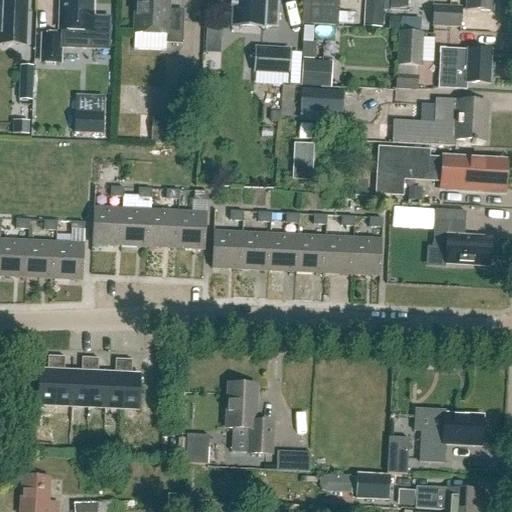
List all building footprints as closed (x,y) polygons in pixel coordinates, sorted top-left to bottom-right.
[(0,44),(23,46),(25,1),(3,0),(0,0),(0,33),(0,43),(0,44)] [(61,35),(60,49),(108,51),(110,19),(91,18),(91,0),(61,0),(60,31),(60,35),(61,35)] [(182,45),(183,21),(167,20),(168,0),(136,0),(135,34),(166,35),(166,44),(182,45)] [(232,10),(232,20),(231,28),(260,29),(277,30),(278,0),(232,0),(232,7),(229,7),(229,9),(232,10)] [(312,0),(312,5),(311,25),(337,26),(338,0),(312,0)] [(390,0),(390,12),(407,13),(407,0),(390,0)] [(492,13),(492,0),(466,0),(466,11),(492,13)] [(305,4),(304,24),(311,25),(312,5),(305,4)] [(448,28),(449,8),(432,7),(431,27),(448,28)] [(449,8),(448,28),(459,29),(460,8),(449,8)] [(381,12),(365,11),(364,27),(380,28),(381,12)] [(204,37),(219,37),(219,23),(205,22),(204,37)] [(420,68),(422,34),(397,33),(395,66),(420,68)] [(38,64),(60,65),(61,35),(40,34),(38,64)] [(288,76),(290,50),(254,48),(252,74),(288,76)] [(489,87),(491,53),(467,52),(467,55),(443,53),(439,56),(437,91),(466,93),(467,85),(489,87)] [(303,62),(302,86),(320,87),(322,63),(303,62)] [(389,81),(389,89),(410,89),(410,81),(389,81)] [(18,101),(31,101),(32,90),(18,89),(18,101)] [(300,90),(299,113),(342,115),(343,92),(300,90)] [(456,104),(437,103),(436,127),(394,125),(393,145),(455,148),(455,142),(486,143),(488,105),(456,103),(456,104)] [(101,135),(102,114),(73,113),(72,134),(101,135)] [(183,142),(184,118),(151,118),(150,142),(183,142)] [(300,126),(299,139),(310,140),(311,126),(300,126)] [(294,146),(293,176),(311,177),(312,147),(294,146)] [(426,178),(427,158),(428,154),(380,151),(377,195),(401,196),(402,177),(426,178)] [(500,192),(501,163),(443,159),(441,189),(459,190),(459,193),(483,194),(483,190),(500,192)] [(367,186),(355,185),(355,198),(367,198),(367,186)] [(110,189),(109,198),(123,199),(123,190),(110,189)] [(137,191),(137,199),(151,200),(151,191),(137,191)] [(165,192),(165,200),(179,201),(179,192),(165,192)] [(194,193),(193,202),(207,202),(207,194),(194,193)] [(121,248),(122,212),(94,210),(92,247),(121,248)] [(148,250),(150,213),(122,212),(121,248),(148,250)] [(435,212),(434,223),(433,249),(446,250),(445,266),(489,269),(489,266),(495,266),(496,251),(490,251),(491,240),(464,238),(465,225),(465,214),(435,212)] [(176,251),(178,214),(150,213),(148,250),(176,251)] [(229,213),(229,222),(242,222),(243,214),(229,213)] [(178,214),(176,251),(205,252),(206,215),(178,214)] [(257,214),(256,223),(270,224),(270,215),(257,214)] [(284,216),(284,224),(298,225),(298,216),(284,216)] [(312,217),(312,226),(326,226),(326,218),(312,217)] [(340,218),(340,227),(354,228),(354,219),(340,218)] [(368,220),(368,228),(382,229),(382,220),(368,220)] [(15,221),(15,230),(29,230),(29,222),(15,221)] [(43,222),(43,231),(56,231),(57,223),(43,222)] [(71,223),(71,232),(84,232),(85,224),(71,223)] [(240,272),(242,236),(214,234),(212,271),(240,272)] [(268,274),(270,237),(242,236),(240,272),(268,274)] [(296,275),(297,238),(270,237),(268,274),(296,275)] [(323,276),(325,240),(297,238),(296,275),(323,276)] [(351,277),(353,241),(325,240),(323,276),(351,277)] [(353,241),(351,277),(379,279),(381,242),(353,241)] [(0,279),(26,280),(27,244),(0,242),(0,279)] [(53,282),(55,245),(27,244),(26,280),(53,282)] [(55,245),(53,282),(82,283),(84,247),(55,245)] [(56,368),(56,359),(48,358),(48,368),(56,368)] [(64,369),(64,359),(56,359),(56,368),(64,369)] [(89,370),(90,360),(81,360),(81,370),(89,370)] [(97,370),(98,361),(90,360),(89,370),(97,370)] [(122,372),(123,362),(115,361),(115,371),(122,372)] [(131,372),(131,362),(123,362),(122,372),(131,372)] [(38,372),(36,407),(54,408),(55,373),(38,372)] [(54,408),(70,409),(72,374),(63,373),(55,373),(54,408)] [(81,374),(72,374),(70,409),(87,409),(89,375),(81,374)] [(87,409),(104,410),(105,376),(97,375),(89,375),(87,409)] [(114,376),(105,376),(104,410),(120,411),(122,376),(114,376)] [(120,411),(138,412),(140,377),(122,376),(120,411)] [(272,457),(274,425),(256,424),(257,388),(227,387),(225,431),(249,432),(248,456),(272,457)] [(481,447),(483,419),(443,417),(443,435),(421,434),(419,464),(444,466),(445,445),(481,447)] [(231,453),(248,454),(249,432),(232,431),(231,453)] [(185,465),(207,466),(208,437),(186,436),(185,465)] [(406,476),(408,440),(388,439),(386,475),(406,476)] [(310,454),(300,454),(299,473),(309,474),(310,454)] [(387,501),(388,476),(354,475),(353,500),(387,501)] [(351,495),(351,477),(327,477),(321,478),(319,482),(319,487),(322,492),(327,494),(351,495)] [(57,511),(58,505),(48,504),(49,480),(21,478),(19,511),(57,511)] [(481,511),(482,494),(417,491),(416,508),(448,510),(447,511),(481,511)] [(72,511),(115,511),(115,502),(72,504),(72,511)]
